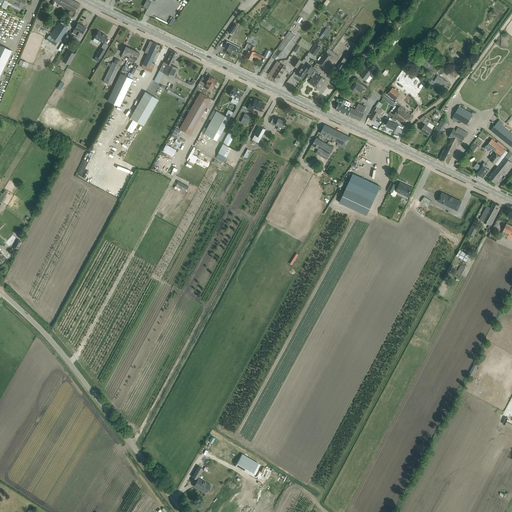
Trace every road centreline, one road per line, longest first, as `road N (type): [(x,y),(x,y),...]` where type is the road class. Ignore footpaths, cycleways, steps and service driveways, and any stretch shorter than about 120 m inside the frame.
road 1 (unclassified): [(3,295),(69,362),(181,511)]
road 2 (tertiary): [(326,114),(85,0)]
road 3 (unknown): [(72,367),(174,176)]
road 4 (tertiary): [(511,200),(326,114)]
road 5 (unclassified): [(326,114),(409,0)]
